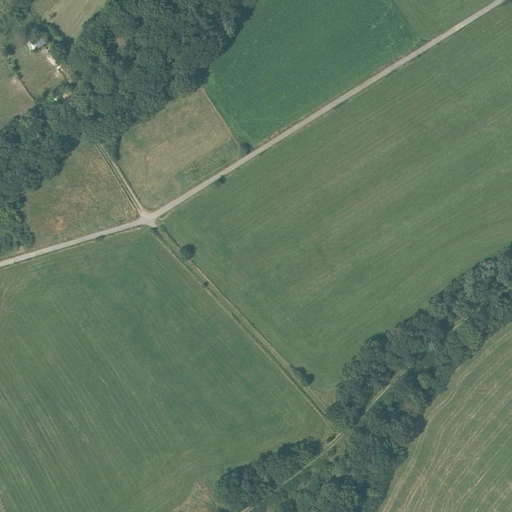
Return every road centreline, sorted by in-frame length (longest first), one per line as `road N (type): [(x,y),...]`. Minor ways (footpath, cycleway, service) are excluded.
road 1 (track): [(502,0),(148,220)]
road 2 (track): [(343,433),(148,220)]
road 3 (track): [(511,286),(418,354),(343,433)]
road 4 (track): [(148,220),(0,264)]
road 5 (track): [(74,105),(148,220)]
road 6 (track): [(343,433),(245,511)]
